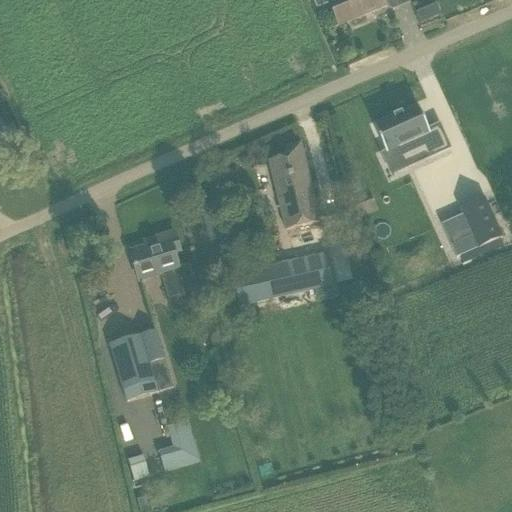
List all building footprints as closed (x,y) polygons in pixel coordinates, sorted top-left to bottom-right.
[(312,0),(317,10),(329,4),(339,27),(386,7),(382,0),(312,0)] [(426,9),(417,13),(421,23),(430,19),(426,9)] [(417,107),(374,126),(385,153),(399,147),(405,162),(426,153),(428,157),(448,149),(438,127),(428,132),(417,107)] [(0,151),(9,148),(2,130),(0,125),(0,151)] [(282,215),(286,230),(319,222),(305,164),(300,145),(284,148),(286,157),(269,162),(276,193),(282,215)] [(412,216),(441,203),(424,165),(395,178),(412,216)] [(451,246),(450,246),(456,259),(478,249),(478,250),(502,239),(484,199),(460,209),(463,216),(472,236),(451,246)] [(373,200),(353,208),(358,220),(378,212),(373,200)] [(199,215),(208,243),(228,236),(220,209),(199,215)] [(160,275),(168,301),(196,292),(188,265),(178,268),(174,254),(180,252),(174,234),(152,241),(153,246),(130,253),(138,282),(160,275)] [(385,261),(394,285),(422,276),(413,252),(385,261)] [(233,277),(241,310),(334,287),(326,255),(233,277)] [(155,332),(109,346),(127,403),(173,389),(155,332)] [(179,424),(167,428),(179,469),(200,463),(191,434),(183,436),(179,424)] [(150,497),(136,501),(139,511),(152,509),(150,497)]
